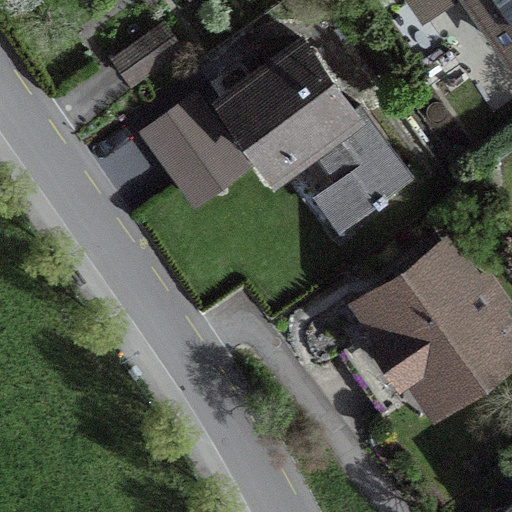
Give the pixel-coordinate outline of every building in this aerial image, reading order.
[(511,0),(467,0),(508,59),(511,55),(511,0)] [(177,51),(160,26),(111,61),(128,85),(177,51)] [(300,42),(271,63),(265,62),(249,73),(248,79),(218,101),(267,171),(305,143),(357,214),(372,203),(375,207),(384,201),(381,197),(407,178),(357,109),(351,113),(300,42)] [(176,181),(225,146),(190,97),(141,132),(176,181)] [(511,344),(490,312),(500,305),(480,277),(467,286),(452,284),(430,254),(364,301),(390,338),(375,349),(398,381),(413,370),(440,407),(511,355),(511,344)]
